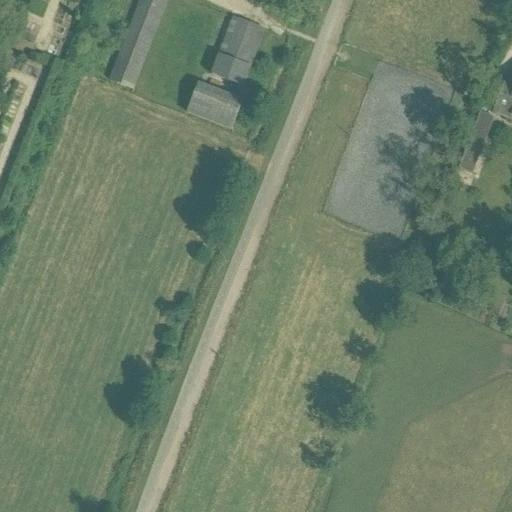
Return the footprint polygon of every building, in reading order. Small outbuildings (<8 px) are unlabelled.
[(133,91),(168,0),(139,0),(108,81),(133,91)] [(218,55),(211,73),(211,76),(243,88),(251,68),(264,31),(232,18),(218,55)] [(511,79),(508,78),(494,115),(511,121),(511,79)] [(192,100),(192,101),(187,112),(230,129),(241,103),(198,85),(192,100)] [(481,113),(460,169),(473,174),(494,118),(481,113)]
